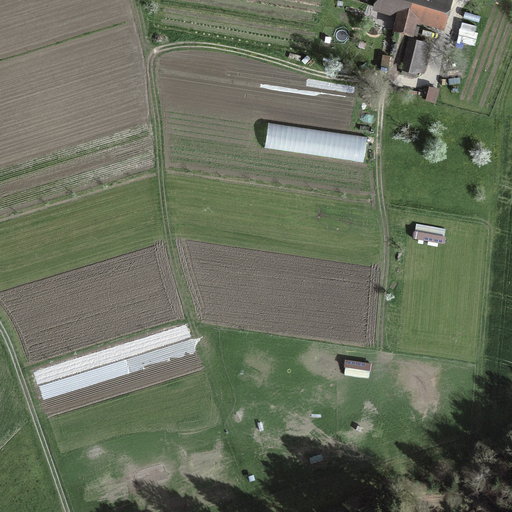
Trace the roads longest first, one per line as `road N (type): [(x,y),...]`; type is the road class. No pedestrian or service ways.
road 1 (track): [(384,80),(176,43),(154,51),(149,62),(158,123)]
road 2 (track): [(384,80),(377,148),(385,233)]
road 3 (track): [(456,10),(432,79),(384,80)]
